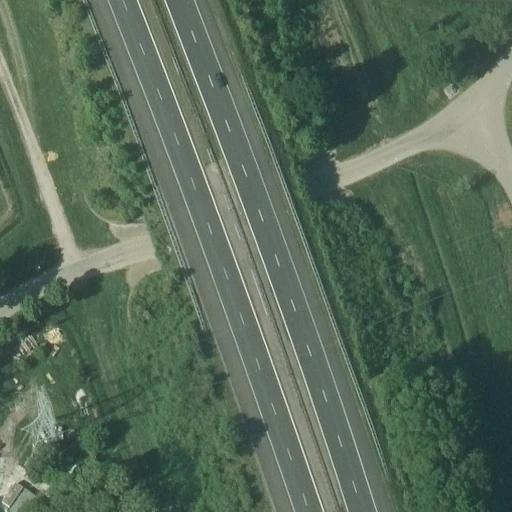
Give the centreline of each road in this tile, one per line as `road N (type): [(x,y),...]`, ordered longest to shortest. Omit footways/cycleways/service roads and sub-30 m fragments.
road 1 (trunk): [(122,0),(308,511)]
road 2 (trunk): [(363,511),(179,0)]
road 3 (unclassified): [(0,311),(61,276),(469,121)]
road 4 (track): [(76,271),(0,67)]
road 5 (track): [(334,0),(392,152)]
